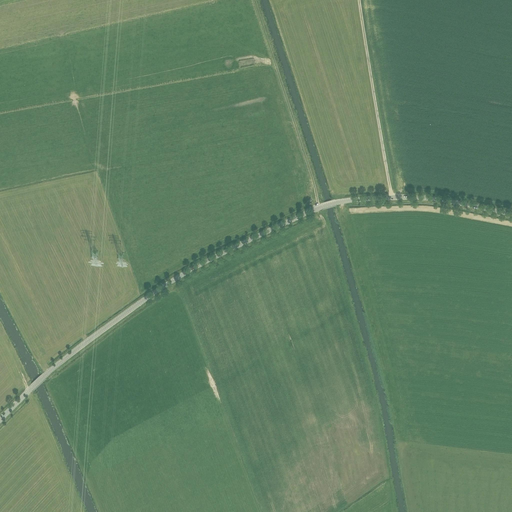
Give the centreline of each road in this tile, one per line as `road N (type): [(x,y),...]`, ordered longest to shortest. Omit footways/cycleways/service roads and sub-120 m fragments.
road 1 (tertiary): [(0,418),(172,277),(319,206),(391,197),(511,213)]
road 2 (track): [(395,511),(370,377),(254,0)]
